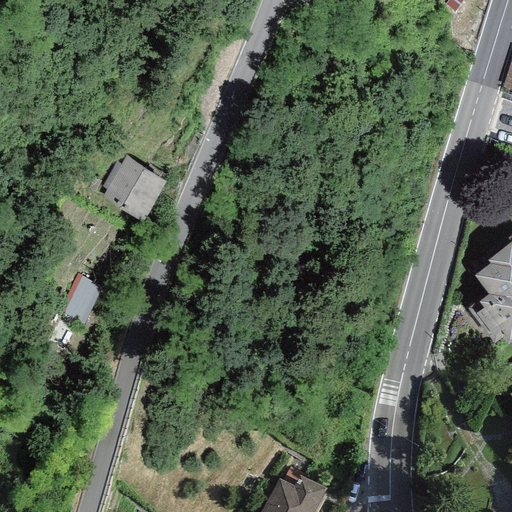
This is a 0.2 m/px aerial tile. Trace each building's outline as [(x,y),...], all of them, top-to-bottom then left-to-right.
[(447,0),(445,3),(454,10),(462,0),(447,0)] [(111,168),(93,198),(141,227),(165,188),(124,163),(118,172),(111,168)] [(494,300),(477,311),(503,353),(511,347),(511,250),(477,273),(494,300)] [(88,317),(105,280),(83,270),(66,307),(88,317)] [(277,493),(266,511),(322,511),(326,506),(294,488),(288,499),(277,493)]
